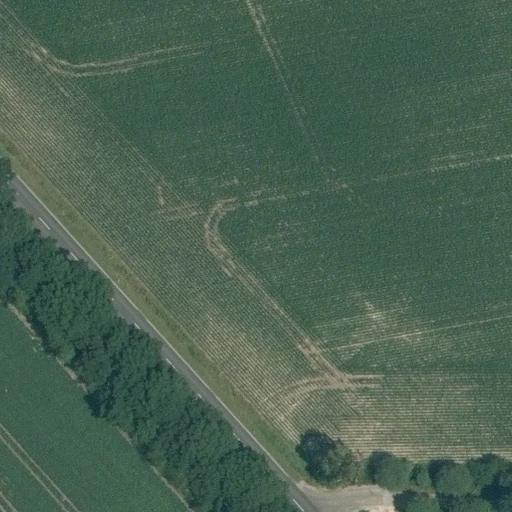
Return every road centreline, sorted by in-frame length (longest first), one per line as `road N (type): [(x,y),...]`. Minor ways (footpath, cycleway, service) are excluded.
road 1 (tertiary): [(297,511),(0,180)]
road 2 (track): [(511,507),(361,498),(292,506)]
